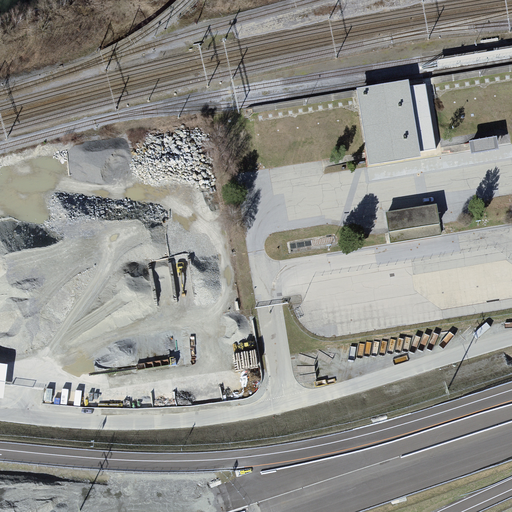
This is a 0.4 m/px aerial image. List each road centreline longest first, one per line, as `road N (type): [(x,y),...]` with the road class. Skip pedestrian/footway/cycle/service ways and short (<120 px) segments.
road 1 (residential): [(0,414),(137,422),(239,415),(511,340)]
road 2 (motorway): [(511,396),(330,447),(231,462),(0,453)]
road 3 (motorway): [(511,405),(172,511)]
road 4 (motorway): [(297,511),(511,440)]
